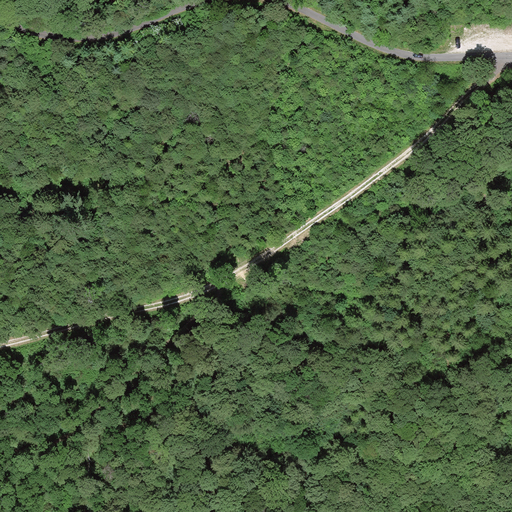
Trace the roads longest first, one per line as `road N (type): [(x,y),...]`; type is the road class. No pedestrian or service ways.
road 1 (track): [(0,341),(231,279),(388,166),(511,60)]
road 2 (unclassified): [(275,0),(394,53),(511,56)]
road 3 (unclassified): [(0,18),(49,37),(91,39),(209,0)]
